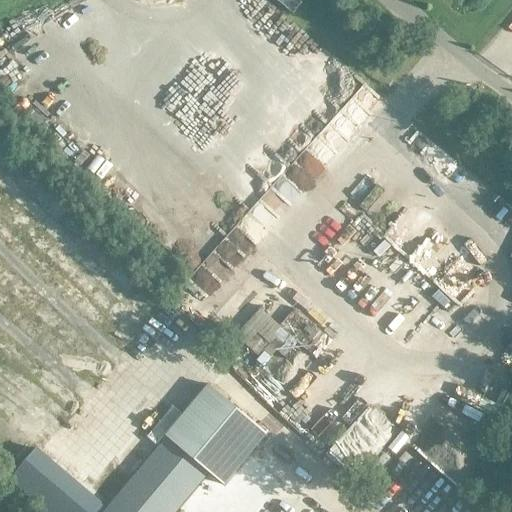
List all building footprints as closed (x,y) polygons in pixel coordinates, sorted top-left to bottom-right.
[(245,239),(225,220),(178,269),(198,288),(245,239)] [(260,326),(277,346),(295,331),(284,318),(297,307),(292,300),(260,326)] [(304,325),(311,315),(299,307),(293,317),(304,325)] [(243,337),(254,323),(243,314),(232,328),(243,337)] [(187,323),(179,334),(194,345),(202,334),(187,323)] [(168,439),(210,474),(226,487),(269,436),(210,386),(167,438),(168,439)] [(178,511),(210,474),(168,439),(108,510),(106,511),(178,511)]
